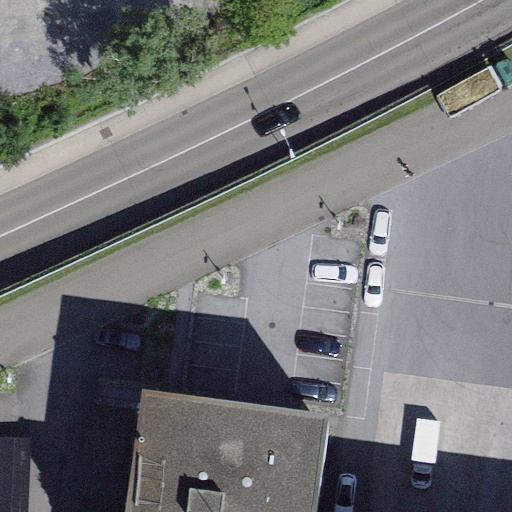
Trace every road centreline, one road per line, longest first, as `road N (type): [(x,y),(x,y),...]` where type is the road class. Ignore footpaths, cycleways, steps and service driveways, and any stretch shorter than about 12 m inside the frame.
road 1 (unclassified): [(511,94),(0,338)]
road 2 (secondary): [(491,0),(319,98),(0,247)]
